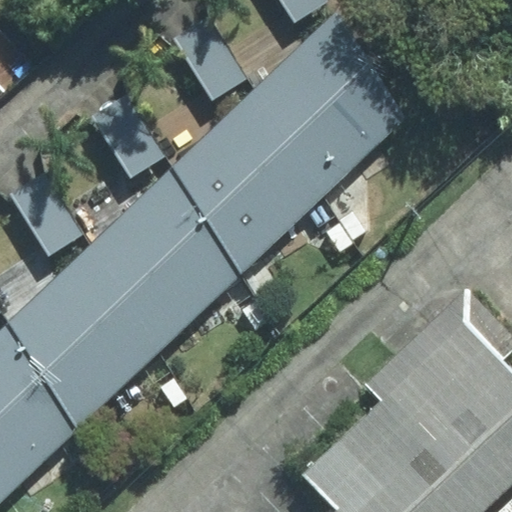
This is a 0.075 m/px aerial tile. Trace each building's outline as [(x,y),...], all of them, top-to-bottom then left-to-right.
[(328,0),(275,0),(292,26),(330,3),(328,0)] [(203,14),(168,38),(215,104),(250,80),(203,14)] [(339,14),(247,102),(320,199),(405,118),(339,14)] [(125,95),(91,119),(136,181),(169,157),(125,95)] [(247,102),(175,170),(239,276),(320,199),(247,102)] [(175,170),(92,249),(157,353),(239,276),(175,170)] [(46,175),(10,198),(49,260),(86,236),(46,175)] [(340,190),(308,218),(341,255),(373,227),(340,190)] [(92,249),(12,326),(76,430),(157,353),(92,249)] [(511,511),(511,401),(438,319),(277,464),(320,511),(511,511)] [(0,502),(76,430),(12,326),(0,336),(0,502)]
